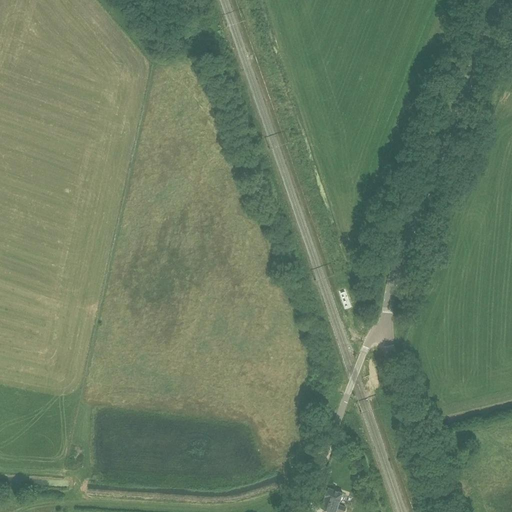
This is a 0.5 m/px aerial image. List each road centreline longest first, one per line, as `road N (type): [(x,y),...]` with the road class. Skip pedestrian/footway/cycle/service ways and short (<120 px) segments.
road 1 (tertiary): [(386,330),(396,267),(497,0)]
road 2 (tertiary): [(302,511),(363,351),(386,330)]
road 3 (tertiary): [(442,511),(392,371),(386,330)]
